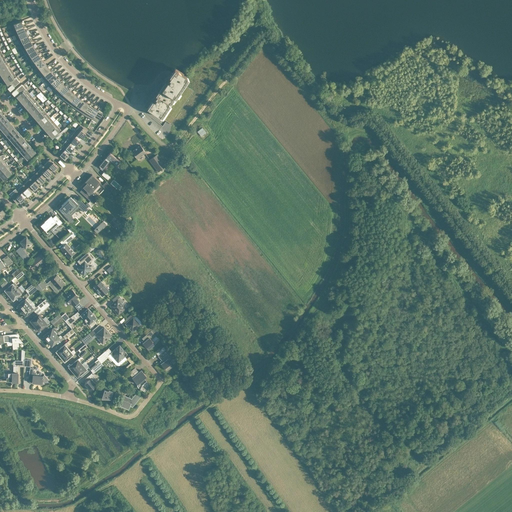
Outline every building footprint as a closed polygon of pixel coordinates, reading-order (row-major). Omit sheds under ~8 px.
[(10,25),(12,30),(25,24),(24,20),(32,17),(10,25)] [(25,24),(12,30),(15,35),(28,29),(25,24)] [(30,34),(28,29),(15,35),(17,40),(30,34)] [(32,38),(30,34),(17,40),(20,45),(32,38)] [(35,43),(32,38),(20,45),(22,50),(35,43)] [(66,52),(71,49),(65,41),(60,44),(66,52)] [(22,50),(25,54),(37,47),(35,43),(22,50)] [(25,54),(28,59),(40,51),(37,47),(25,54)] [(28,59),(31,64),(43,56),(40,51),(28,59)] [(46,60),(43,56),(31,64),(35,68),(37,66),(39,68),(45,63),(44,61),(53,55),(46,60)] [(38,72),(41,77),(52,68),(49,64),(56,59),(47,65),(45,63),(39,68),(40,70),(38,72)] [(8,63),(0,67),(0,72),(1,74),(10,68),(8,63)] [(1,74),(4,79),(13,72),(10,68),(1,74)] [(56,72),(52,68),(41,77),(45,81),(56,72)] [(16,76),(13,72),(4,79),(7,84),(8,83),(16,76)] [(59,76),(56,72),(45,81),(49,85),(59,76)] [(164,84),(160,90),(183,106),(193,91),(181,83),(182,83),(175,78),(174,79),(168,74),(164,80),(166,81),(164,84),(162,83),(164,84)] [(16,76),(8,83),(7,84),(6,85),(10,90),(20,82),(19,80),(20,79),(17,75),(16,76)] [(53,89),(63,79),(59,76),(49,85),(53,89)] [(53,89),(56,93),(66,83),(63,79),(53,89)] [(56,93),(61,97),(70,86),(66,83),(56,93)] [(16,97),(17,96),(26,89),(27,87),(24,84),(23,85),(22,84),(12,92),(16,97)] [(61,97),(65,100),(74,90),(70,86),(61,97)] [(17,96),(20,100),(29,93),(26,89),(17,96)] [(78,93),(74,90),(65,100),(69,104),(78,93)] [(171,124),(183,106),(160,90),(156,95),(154,94),(150,100),(152,101),(151,104),(149,103),(150,104),(147,108),(159,116),(171,124)] [(33,97),(29,93),(20,100),(24,104),(33,97)] [(82,96),(78,93),(69,104),(73,107),(82,96)] [(78,110),(86,99),(82,96),(73,107),(78,110)] [(24,104),(27,109),(36,101),(33,97),(24,104)] [(90,102),(86,99),(78,110),(82,113),(90,102)] [(40,105),(36,101),(27,109),(31,113),(40,105)] [(82,113),(86,116),(87,116),(95,105),(90,102),(82,113)] [(31,113),(34,117),(43,109),(40,105),(31,113)] [(92,119),(99,107),(95,105),(87,116),(92,119)] [(100,117),(104,110),(99,107),(92,119),(97,122),(101,117),(100,117)] [(43,109),(34,117),(38,121),(47,113),(43,109)] [(38,121),(41,125),(50,117),(47,113),(38,121)] [(54,121),(50,117),(41,125),(45,129),(54,121)] [(10,123),(7,119),(0,125),(0,127),(2,130),(10,123)] [(57,126),(54,121),(45,129),(48,133),(57,126)] [(14,127),(10,123),(2,130),(6,135),(14,127)] [(74,131),(81,137),(81,138),(82,138),(86,134),(85,133),(88,130),(80,125),(78,128),(74,132),(74,131)] [(57,126),(48,133),(52,137),(61,130),(57,126)] [(18,132),(14,127),(6,135),(9,139),(18,132)] [(202,127),(198,131),(202,136),(206,133),(202,127)] [(73,131),(74,132),(69,139),(76,145),(80,141),(79,140),(81,138),(81,137),(74,131),(73,131)] [(21,136),(18,132),(9,139),(13,143),(21,136)] [(16,147),(25,140),(21,136),(13,143),(16,147)] [(68,138),(62,145),(63,146),(70,152),(71,152),(74,148),(73,147),(76,145),(69,139),(68,138)] [(16,147),(20,151),(28,144),(25,140),(16,147)] [(20,151),(23,155),(32,148),(28,144),(20,151)] [(131,152),(137,159),(146,152),(140,145),(131,152)] [(57,152),(65,159),(67,156),(68,155),(68,154),(70,152),(63,146),(57,152)] [(27,159),(35,152),(32,148),(23,155),(27,159)] [(107,157),(106,158),(99,166),(103,169),(109,161),(109,160),(110,160),(117,165),(120,161),(110,152),(106,157),(107,157)] [(149,160),(158,172),(166,166),(157,154),(149,160)] [(0,166),(6,161),(6,162),(9,160),(8,158),(4,160),(2,157),(0,158),(0,166)] [(54,163),(50,159),(43,165),(50,173),(51,173),(53,170),(54,171),(58,167),(54,163)] [(14,161),(11,163),(8,165),(6,162),(6,161),(0,166),(0,174),(10,166),(13,164),(15,162),(14,161)] [(50,173),(43,165),(37,172),(44,179),(47,177),(51,173),(50,173)] [(10,166),(0,174),(0,175),(3,179),(13,172),(17,169),(15,168),(12,169),(10,166)] [(104,171),(102,174),(108,180),(110,176),(104,171)] [(37,185),(38,185),(40,183),(41,184),(45,180),(44,179),(37,172),(30,178),(37,185)] [(93,204),(97,200),(95,197),(97,195),(92,191),(101,183),(92,174),(81,186),(83,188),(80,191),(83,195),(93,204)] [(38,185),(37,185),(30,178),(24,184),(31,192),(31,191),(33,189),(34,190),(38,186),(38,185)] [(108,191),(112,187),(106,181),(102,185),(106,189),(108,191)] [(27,195),(27,196),(29,195),(32,192),(31,191),(31,192),(24,184),(17,190),(24,198),(24,197),(27,195)] [(10,196),(17,204),(20,201),(21,202),(22,201),(25,198),(24,197),(24,198),(17,190),(10,196)] [(85,204),(76,196),(73,199),(70,197),(61,205),(62,206),(61,208),(63,210),(61,212),(69,222),(72,220),(72,219),(72,218),(72,217),(72,216),(72,215),(71,215),(79,207),(83,212),(89,206),(91,208),(92,207),(90,205),(87,202),(85,204)] [(51,215),(40,225),(44,229),(44,230),(45,230),(47,233),(51,229),(53,231),(59,225),(62,222),(59,219),(56,215),(53,218),(51,215)] [(69,258),(74,253),(66,243),(69,240),(68,239),(76,232),(78,234),(73,230),(70,232),(68,234),(70,237),(61,244),(61,245),(62,244),(63,246),(61,248),(69,258)] [(25,261),(29,257),(23,249),(31,243),(26,237),(20,242),(22,245),(16,250),(25,261)] [(89,271),(90,272),(96,268),(95,267),(94,266),(93,266),(92,266),(91,266),(90,267),(88,265),(93,258),(87,252),(81,258),(77,261),(81,265),(77,268),(84,275),(89,271)] [(41,254),(29,264),(33,270),(43,262),(44,263),(47,260),(41,254)] [(1,260),(0,258),(0,268),(4,265),(5,267),(13,262),(7,255),(1,260)] [(8,296),(18,287),(14,282),(24,274),(22,271),(12,280),(14,282),(12,284),(11,284),(8,286),(9,287),(5,290),(7,292),(6,293),(8,296)] [(38,284),(35,286),(37,289),(40,291),(42,289),(47,285),(48,286),(50,284),(52,288),(56,291),(58,289),(65,284),(57,274),(47,283),(43,279),(38,284)] [(108,290),(101,281),(94,287),(97,291),(98,290),(100,293),(100,294),(102,296),(104,294),(108,291),(108,290)] [(29,291),(27,292),(30,295),(37,289),(35,286),(29,291)] [(21,293),(23,292),(18,287),(8,296),(10,298),(11,297),(13,300),(17,297),(20,295),(20,294),(21,293)] [(79,301),(76,298),(78,297),(72,290),(65,297),(65,298),(65,299),(67,300),(68,300),(70,303),(71,303),(73,306),(79,301)] [(110,305),(118,315),(126,308),(119,301),(122,298),(118,294),(112,300),(114,302),(110,305)] [(19,308),(21,311),(32,301),(27,297),(23,301),(22,301),(20,302),(21,303),(17,305),(19,307),(19,308)] [(46,299),(37,306),(40,308),(48,301),(46,299)] [(31,311),(36,307),(34,305),(35,304),(32,301),(21,311),(24,314),(24,313),(26,315),(29,313),(31,311)] [(42,311),(50,304),(48,301),(40,308),(42,311)] [(89,324),(91,327),(96,323),(94,320),(96,318),(88,309),(81,315),(89,325),(89,324)] [(61,316),(64,319),(66,321),(69,318),(65,313),(61,316)] [(129,328),(132,331),(134,329),(135,330),(138,327),(137,327),(140,325),(133,317),(135,316),(132,313),(127,318),(129,321),(125,324),(128,327),(129,326),(130,328),(129,328)] [(32,324),(33,324),(35,326),(43,319),(39,314),(36,316),(33,318),(30,321),(31,322),(32,324)] [(50,321),(53,324),(61,316),(59,314),(50,321)] [(73,315),(69,318),(66,321),(72,329),(74,327),(71,324),(77,319),(73,315)] [(53,324),(55,327),(64,319),(61,316),(53,324)] [(45,326),(47,324),(43,319),(35,326),(36,327),(35,328),(37,330),(38,330),(39,331),(42,328),(45,326)] [(150,340),(156,336),(153,333),(157,330),(152,325),(147,329),(149,332),(142,338),(144,341),(143,342),(142,341),(149,349),(154,345),(150,340)] [(47,333),(43,336),(47,341),(56,334),(58,332),(54,327),(52,329),(47,333)] [(112,336),(104,327),(95,334),(102,344),(112,336)] [(63,336),(65,339),(67,337),(74,331),(72,329),(63,336)] [(70,340),(77,334),(74,331),(67,337),(70,340)] [(81,339),(85,343),(92,337),(89,333),(81,339)] [(12,343),(13,349),(19,349),(19,342),(22,342),(18,337),(19,337),(19,336),(19,335),(18,334),(17,334),(3,335),(4,342),(7,342),(7,343),(12,343)] [(56,334),(47,341),(52,346),(62,337),(60,335),(58,337),(56,334)] [(58,355),(60,356),(69,349),(67,347),(69,345),(67,342),(64,344),(62,347),(61,346),(60,347),(60,348),(56,351),(57,352),(57,353),(58,355)] [(80,353),(84,349),(87,347),(85,344),(78,350),(80,353)] [(112,355),(110,357),(112,360),(116,364),(116,365),(117,365),(118,365),(119,365),(120,364),(123,362),(127,359),(125,356),(127,354),(119,345),(112,352),(110,353),(112,355)] [(73,349),(71,352),(69,349),(60,356),(61,357),(61,358),(62,360),(64,360),(64,361),(69,358),(70,357),(70,356),(73,354),(73,355),(76,352),(73,349)] [(160,361),(167,370),(172,366),(171,364),(170,364),(168,362),(173,358),(166,349),(158,356),(162,361),(161,362),(160,361)] [(4,373),(4,378),(6,378),(6,381),(11,381),(13,381),(18,381),(18,373),(17,373),(17,366),(24,367),(24,366),(24,360),(24,359),(24,356),(25,350),(21,350),(21,356),(21,360),(15,360),(15,361),(13,361),(13,366),(13,373),(8,373),(4,373)] [(98,356),(97,358),(98,359),(100,362),(108,355),(105,351),(98,356)] [(78,359),(69,367),(73,372),(82,364),(78,359)] [(96,376),(93,373),(103,365),(101,363),(100,362),(97,364),(91,369),(93,372),(85,379),(86,380),(84,385),(88,390),(93,388),(95,384),(91,379),(95,376),(96,376)] [(77,376),(86,369),(82,364),(73,372),(77,376)] [(43,381),(43,382),(45,382),(46,382),(47,382),(47,381),(48,381),(48,380),(48,379),(47,378),(44,374),(44,375),(43,376),(37,376),(36,373),(35,371),(34,372),(33,370),(34,369),(34,368),(30,367),(28,379),(32,379),(32,382),(32,383),(41,384),(41,383),(42,383),(42,381),(43,381)] [(138,388),(139,389),(140,389),(145,391),(150,385),(146,381),(143,378),(146,376),(141,370),(139,372),(135,367),(129,373),(135,380),(135,381),(137,384),(137,385),(137,386),(137,387),(137,388),(138,388)] [(104,389),(104,390),(101,398),(109,401),(112,392),(104,389)] [(129,406),(132,407),(141,396),(136,393),(131,398),(123,395),(119,404),(128,408),(129,406)]
